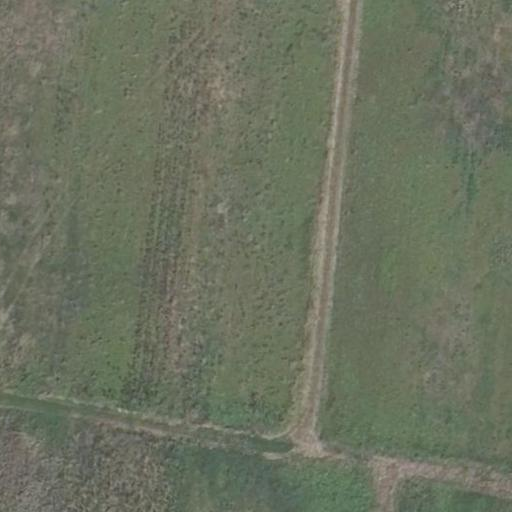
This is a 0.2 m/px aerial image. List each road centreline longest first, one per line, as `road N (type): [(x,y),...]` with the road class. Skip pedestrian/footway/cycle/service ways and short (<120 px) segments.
road 1 (track): [(0,385),(408,452),(444,469),(511,483)]
road 2 (track): [(101,0),(47,511)]
